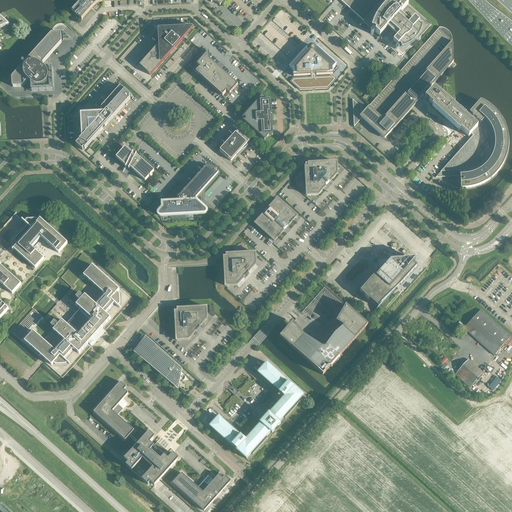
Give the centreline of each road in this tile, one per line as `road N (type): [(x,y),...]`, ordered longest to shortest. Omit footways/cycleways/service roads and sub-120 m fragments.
road 1 (tertiary): [(238,511),(432,293),(456,276),(465,251)]
road 2 (unclassified): [(186,418),(391,192)]
road 3 (unclassified): [(339,137),(338,93),(359,68),(283,0)]
road 4 (unclassified): [(106,57),(147,11),(164,6),(200,11),(237,46)]
road 5 (track): [(396,333),(467,400),(511,403)]
